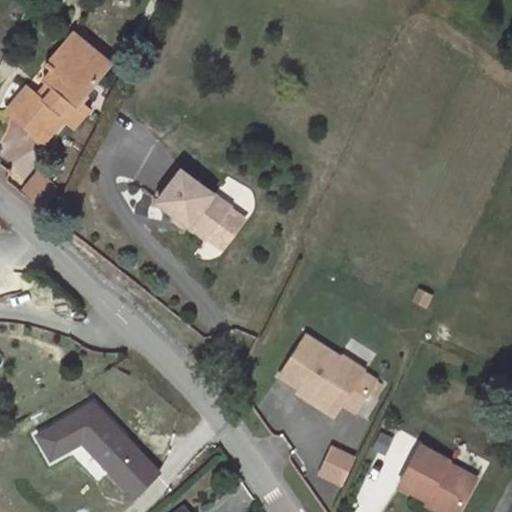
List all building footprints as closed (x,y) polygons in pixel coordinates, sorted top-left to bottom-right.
[(0,107),(0,109),(41,140),(103,58),(63,25),(0,107)] [(225,201),(178,168),(155,204),(202,237),(225,201)] [(32,173),(19,194),(38,206),(51,185),(32,173)] [(363,358),(358,354),(343,345),(339,351),(304,329),(280,369),(299,379),(297,388),(330,407),(335,409),(344,394),(356,399),(367,385),(371,388),(379,373),(363,363),(363,358)] [(53,461),(86,442),(136,496),(162,472),(96,401),(38,434),(53,461)] [(383,459),(391,439),(377,433),(369,453),(383,459)] [(447,511),(473,477),(449,461),(451,458),(421,438),(395,473),(421,492),(418,496),(427,502),(440,511),(447,511)] [(313,476),(339,488),(354,457),(328,445),(313,476)]
